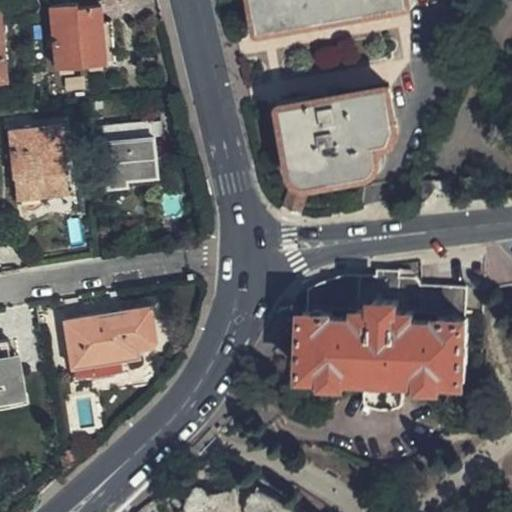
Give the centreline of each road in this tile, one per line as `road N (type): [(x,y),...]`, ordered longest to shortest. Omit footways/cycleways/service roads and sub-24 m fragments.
road 1 (secondary): [(247,254),(233,332),(213,373),(187,410),(78,511)]
road 2 (unclassified): [(511,220),(247,254)]
road 3 (secondary): [(247,254),(239,188),(191,0)]
road 4 (residential): [(247,254),(0,285)]
